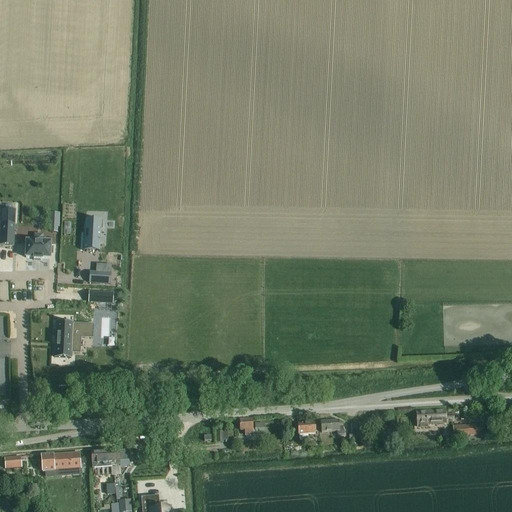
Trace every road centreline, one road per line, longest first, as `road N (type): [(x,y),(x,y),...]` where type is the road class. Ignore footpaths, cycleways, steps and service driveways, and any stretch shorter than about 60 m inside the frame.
road 1 (track): [(230,291),(511,290)]
road 2 (tertiary): [(110,422),(343,407)]
road 3 (unclassified): [(343,407),(511,376)]
road 4 (tertiary): [(343,407),(511,397)]
road 5 (residential): [(24,427),(21,306)]
